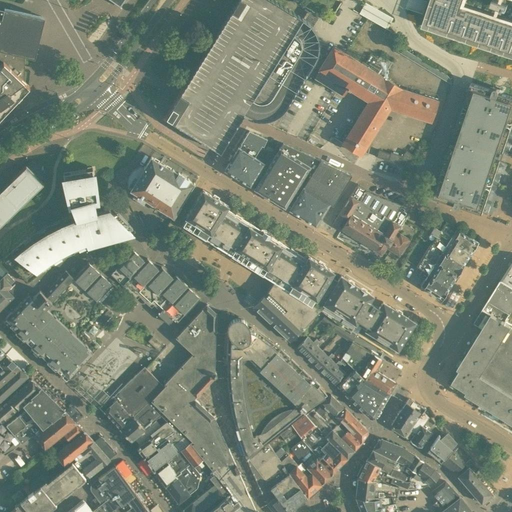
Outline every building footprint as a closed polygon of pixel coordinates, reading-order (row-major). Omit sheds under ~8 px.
[(107,0),(120,9),(125,0),(107,0)] [(237,0),(235,3),(164,117),(208,144),(220,151),(243,114),(249,117),(257,119),(265,119),(270,118),(275,116),(279,113),(283,109),(288,102),(310,67),(315,59),(317,54),(318,43),(318,41),(317,36),(315,31),(312,26),(307,21),(304,19),(299,16),(285,7),(284,6),(273,0),(237,0)] [(511,0),(435,0),(428,23),(511,50),(511,0)] [(365,3),(363,6),(361,11),(359,14),(365,17),(367,18),(387,29),(389,25),(391,22),(393,18),(379,10),(372,6),(365,3)] [(0,48),(24,54),(31,56),(38,28),(41,16),(29,13),(21,11),(0,6),(0,48)] [(446,75),(393,42),(390,47),(451,85),(450,80),(446,75)] [(348,149),(347,150),(352,152),(352,151),(353,152),(354,150),(360,154),(362,152),(389,107),(431,121),(437,101),(401,89),(402,88),(346,54),(345,54),(337,49),(333,46),(319,69),(319,70),(315,77),(328,85),(337,90),(343,94),(347,88),(349,89),(349,88),(361,95),(369,100),(342,143),(349,147),(348,149)] [(0,116),(29,86),(24,81),(24,54),(0,48),(0,116)] [(511,96),(471,82),(433,196),(454,204),(453,207),(456,208),(457,208),(458,208),(459,208),(460,207),(461,206),(482,213),(500,162),(503,151),(508,137),(511,125),(511,96)] [(228,159),(230,160),(225,170),(250,185),(263,163),(254,157),(261,146),(263,147),(267,139),(249,131),(239,148),(238,147),(233,156),(231,154),(228,159)] [(255,187),(254,188),(255,189),(260,192),(261,192),(264,193),(263,194),(264,194),(269,197),(270,198),(270,197),(275,200),(275,201),(278,202),(278,203),(279,203),(283,206),(284,206),(285,205),(286,202),(307,169),(313,172),(320,160),(314,158),(315,157),(282,143),(280,148),(279,147),(273,157),(268,167),(262,176),(257,184),(255,187)] [(397,153),(392,151),(391,152),(389,152),(389,154),(378,150),(375,156),(405,167),(406,165),(407,165),(410,161),(409,160),(412,155),(405,151),(401,156),(396,154),(397,153)] [(172,169),(172,170),(170,169),(164,165),(160,162),(159,162),(152,158),(152,157),(151,157),(150,157),(151,157),(145,167),(144,167),(143,168),(141,166),(132,171),(128,177),(127,187),(130,189),(130,190),(131,191),(131,190),(138,195),(137,198),(132,195),(131,198),(139,203),(140,200),(143,202),(144,199),(151,203),(152,203),(157,206),(156,208),(157,208),(158,208),(166,213),(166,214),(167,214),(167,213),(172,216),(173,217),(180,206),(194,184),(194,183),(193,183),(188,180),(188,179),(187,178),(187,179),(179,174),(179,173),(178,173),(177,173),(173,170),(172,169)] [(307,169),(286,202),(292,206),(289,209),(315,225),(329,203),(332,205),(351,174),(320,160),(313,172),(307,169)] [(0,224),(4,220),(43,183),(25,165),(0,189),(0,224)] [(8,254),(4,258),(6,259),(5,261),(26,283),(27,282),(28,283),(39,273),(50,265),(62,258),(74,251),(87,246),(89,245),(90,247),(93,246),(92,244),(132,233),(108,209),(95,213),(93,202),(98,201),(94,182),(93,171),(92,167),(63,172),(65,184),(68,206),(72,206),(74,214),(59,220),(45,227),(30,236),(12,250),(11,249),(7,252),(8,254)] [(409,240),(396,231),(410,208),(409,208),(408,208),(409,207),(403,204),(402,203),(401,205),(386,199),(371,193),(366,191),(365,191),(366,189),(364,188),(359,185),(358,184),(357,184),(357,185),(356,185),(350,195),(351,195),(351,196),(350,195),(350,197),(349,197),(342,208),(343,208),(343,209),(342,208),(342,210),(341,210),(340,212),(340,213),(339,214),(336,219),(333,224),(332,226),(333,226),(334,226),(333,227),(336,228),(339,230),(339,229),(339,230),(340,231),(341,229),(343,230),(343,231),(347,234),(347,233),(351,235),(351,236),(355,239),(355,238),(360,240),(359,241),(363,244),(364,243),(368,245),(367,246),(371,249),(372,248),(374,249),(373,251),(374,251),(375,251),(374,252),(380,255),(381,256),(382,254),(389,244),(392,246),(390,250),(400,256),(401,254),(401,253),(406,246),(408,243),(407,243),(409,240)] [(261,233),(258,231),(253,228),(248,225),(240,220),(242,217),(235,213),(234,216),(225,210),(228,205),(218,199),(212,195),(202,189),(185,217),(186,218),(183,224),(221,247),(240,259),(248,264),(253,268),(260,272),(273,280),(265,294),(264,293),(260,297),(257,301),(252,306),(275,328),(290,340),(319,309),(339,324),(350,331),(357,319),(367,326),(365,330),(397,350),(414,322),(402,314),(395,309),(382,302),(379,308),(369,301),(373,295),(366,291),(360,287),(353,283),(354,283),(347,279),(340,275),(337,281),(330,276),(333,271),(323,265),(323,264),(318,261),(308,255),(304,260),(295,254),(297,252),(291,248),(289,250),(281,245),(276,242),(268,237),(269,234),(266,233),(263,231),(261,233)] [(429,215),(421,212),(417,221),(425,225),(427,218),(429,215)] [(429,234),(426,241),(423,239),(409,262),(422,270),(418,275),(424,278),(420,285),(442,298),(447,290),(446,290),(454,278),(456,276),(463,264),(470,252),(472,249),(472,250),(477,242),(445,221),(443,225),(437,235),(431,232),(429,234)] [(133,249),(110,274),(119,282),(122,285),(125,283),(137,294),(139,291),(151,302),(153,300),(162,308),(157,313),(168,323),(173,318),(177,321),(200,297),(175,275),(173,277),(161,266),(159,269),(147,258),(144,260),(133,249)] [(104,293),(106,291),(112,284),(88,262),(73,277),(65,270),(44,293),(43,294),(39,290),(38,291),(36,290),(34,293),(35,295),(32,298),(28,294),(12,311),(10,311),(6,315),(6,317),(5,318),(6,319),(3,321),(7,325),(9,324),(15,330),(15,332),(23,340),(24,339),(31,345),(30,347),(32,349),(39,354),(40,354),(47,360),(46,361),(54,369),(56,369),(62,375),(62,376),(65,379),(66,380),(68,377),(69,378),(70,377),(99,346),(94,341),(83,331),(97,316),(105,308),(97,300),(104,293)] [(511,267),(503,281),(511,286),(511,267)] [(0,278),(0,307),(13,295),(6,288),(11,284),(3,276),(0,278)] [(511,286),(503,281),(486,309),(511,324),(511,286)] [(216,293),(206,304),(175,337),(164,350),(147,368),(165,385),(164,386),(151,399),(163,412),(190,441),(188,443),(202,462),(204,460),(208,465),(215,473),(231,493),(225,497),(206,511),(256,511),(245,485),(228,448),(224,440),(244,458),(275,433),(302,412),(307,406),(309,407),(311,405),(324,396),(326,394),(318,385),(281,350),(290,341),(290,340),(275,328),(267,337),(256,329),(216,293)] [(511,324),(486,309),(483,314),(480,318),(479,319),(477,323),(482,327),(485,328),(455,378),(453,381),(454,382),(511,418),(511,324)] [(112,315),(108,310),(100,318),(104,323),(112,315)] [(323,323),(328,327),(332,322),(327,318),(323,323)] [(332,322),(328,327),(333,331),(337,326),(332,322)] [(340,335),(346,339),(349,334),(343,330),(340,335)] [(351,332),(349,334),(346,339),(351,342),(351,341),(352,341),(356,335),(351,332)] [(161,344),(152,336),(148,341),(154,347),(157,349),(160,346),(161,344)] [(297,347),(304,355),(317,340),(316,339),(313,342),(307,336),(297,347)] [(304,355),(312,362),(322,351),(316,345),(319,342),(317,340),(304,355)] [(351,341),(351,342),(342,357),(346,362),(351,367),(354,363),(356,360),(363,364),(370,353),(352,341),(351,341)] [(312,362),(320,369),(330,358),(333,356),(331,354),(328,357),(322,351),(312,362)] [(370,353),(363,364),(356,360),(354,363),(351,367),(354,370),(362,376),(389,393),(395,382),(393,381),(394,379),(391,377),(390,379),(374,370),(381,359),(370,353)] [(0,385),(11,376),(20,367),(6,355),(0,361),(0,385)] [(320,369),(327,377),(340,362),(339,361),(336,364),(330,358),(320,369)] [(342,364),(340,362),(327,377),(335,384),(336,383),(345,373),(339,367),(342,364)] [(11,376),(0,385),(0,398),(18,383),(25,377),(27,375),(20,367),(11,376)] [(145,369),(143,367),(103,405),(106,409),(103,411),(104,412),(104,411),(120,428),(120,429),(121,430),(133,418),(151,399),(164,386),(145,369)] [(345,394),(362,376),(354,370),(351,372),(337,386),(345,394)] [(362,376),(345,394),(364,412),(364,413),(370,417),(375,416),(389,393),(362,376)] [(32,379),(31,379),(29,381),(0,406),(0,420),(1,423),(16,410),(19,407),(21,405),(40,388),(39,387),(32,379)] [(21,405),(25,410),(15,418),(6,425),(19,440),(21,444),(37,431),(38,431),(41,429),(64,410),(62,408),(42,389),(40,388),(21,405)] [(344,408),(330,394),(321,403),(335,417),(344,408)] [(163,412),(151,399),(133,418),(142,430),(159,414),(160,415),(163,412)] [(416,421),(423,411),(425,409),(425,408),(425,409),(411,400),(410,401),(408,401),(406,400),(400,410),(416,421)] [(335,417),(321,403),(316,409),(333,428),(341,436),(348,429),(335,417)] [(344,408),(335,417),(348,429),(360,442),(367,433),(367,429),(358,421),(344,407),(344,408)] [(316,409),(314,408),(305,415),(315,426),(325,436),(333,428),(316,409)] [(38,431),(34,435),(44,448),(63,434),(76,423),(65,411),(64,410),(41,429),(38,431)] [(416,421),(400,410),(391,424),(391,429),(407,439),(418,424),(420,425),(423,422),(427,416),(423,411),(416,421)] [(163,412),(160,415),(166,421),(177,431),(168,440),(178,451),(180,450),(188,443),(190,441),(163,412)] [(304,414),(291,424),(301,438),(300,439),(301,439),(317,456),(318,458),(332,473),(336,469),(347,458),(341,452),(328,439),(325,436),(315,426),(305,415),(304,414)] [(433,422),(427,416),(423,422),(429,426),(430,427),(433,422)] [(133,418),(121,430),(122,431),(130,441),(133,438),(142,430),(133,418)] [(166,421),(159,427),(149,434),(149,437),(157,448),(168,440),(177,431),(166,421)] [(76,423),(63,434),(70,441),(83,431),(76,423)] [(418,424),(407,439),(416,445),(417,446),(420,446),(430,432),(426,430),(420,425),(418,424)] [(354,450),(341,436),(333,428),(325,436),(328,439),(341,452),(347,458),(354,450)] [(348,429),(341,436),(354,450),(360,443),(360,442),(348,429)] [(83,431),(70,441),(55,453),(63,465),(73,457),(93,440),(85,431),(84,430),(83,431)] [(440,462),(443,459),(452,448),(452,447),(455,444),(446,434),(440,439),(437,436),(430,446),(426,451),(440,462)] [(157,448),(149,437),(138,445),(138,446),(137,447),(137,449),(144,458),(157,448)] [(317,456),(301,439),(290,448),(305,467),(317,456)] [(407,466),(414,455),(402,447),(381,439),(378,439),(372,450),(398,462),(407,466)] [(94,441),(93,440),(73,457),(89,476),(110,460),(94,441)] [(157,448),(144,458),(153,470),(167,459),(178,451),(168,440),(157,448)] [(202,462),(188,443),(180,450),(190,464),(194,468),(202,462)] [(268,443),(248,458),(269,486),(288,472),(275,452),(268,443)] [(280,447),(275,452),(288,472),(297,464),(285,451),(285,452),(280,447)] [(180,450),(178,451),(167,459),(178,474),(176,475),(177,476),(181,473),(180,472),(190,464),(180,450)] [(372,450),(365,461),(379,467),(378,469),(385,473),(384,475),(402,482),(405,475),(394,470),(398,462),(372,450)] [(454,450),(442,463),(454,473),(464,465),(465,463),(466,463),(454,450)] [(414,455),(407,466),(404,471),(410,475),(413,476),(423,460),(414,455)] [(317,456),(305,467),(309,473),(321,483),(331,474),(332,473),(318,458),(317,456)] [(248,458),(246,459),(267,506),(270,509),(273,511),(287,511),(288,511),(269,486),(248,458)] [(167,459),(153,470),(166,487),(177,479),(178,478),(177,476),(176,475),(178,474),(167,459)] [(194,468),(190,464),(180,472),(181,473),(177,476),(178,478),(177,479),(189,494),(197,488),(200,474),(199,472),(208,465),(204,460),(202,462),(194,468)] [(423,460),(413,476),(411,478),(415,480),(424,479),(429,485),(439,474),(433,468),(423,460)] [(365,461),(357,477),(378,481),(380,477),(406,488),(409,481),(402,482),(384,475),(385,473),(378,469),(379,467),(365,461)] [(16,507),(10,511),(48,511),(49,510),(56,505),(55,503),(64,496),(65,497),(71,492),(70,491),(77,486),(78,487),(84,482),(83,481),(85,479),(72,462),(47,482),(45,481),(29,494),(14,505),(16,507)] [(297,464),(288,472),(306,496),(321,483),(309,473),(306,475),(297,464)] [(98,478),(92,482),(91,483),(91,484),(90,485),(90,486),(90,488),(90,489),(90,490),(91,491),(100,503),(91,510),(91,511),(145,511),(148,510),(147,509),(140,499),(129,483),(125,478),(115,465),(98,478)] [(457,476),(481,503),(492,493),(468,466),(457,476)] [(306,496),(288,472),(269,486),(288,511),(306,496)] [(231,493),(215,473),(209,478),(217,487),(225,497),(231,493)] [(378,481),(357,477),(355,497),(394,497),(397,497),(397,486),(378,481)] [(177,479),(166,487),(178,503),(189,494),(177,479)] [(444,507),(459,495),(445,481),(431,492),(438,500),(444,507)] [(213,490),(210,486),(199,496),(183,509),(185,511),(206,511),(225,497),(217,487),(213,490)] [(469,511),(469,510),(458,496),(441,510),(442,511),(469,511)] [(395,502),(394,497),(355,497),(361,511),(395,503),(394,502),(395,502)] [(432,505),(431,506),(436,511),(438,511),(444,507),(438,500),(432,505)] [(397,511),(395,503),(361,511),(397,511)]
